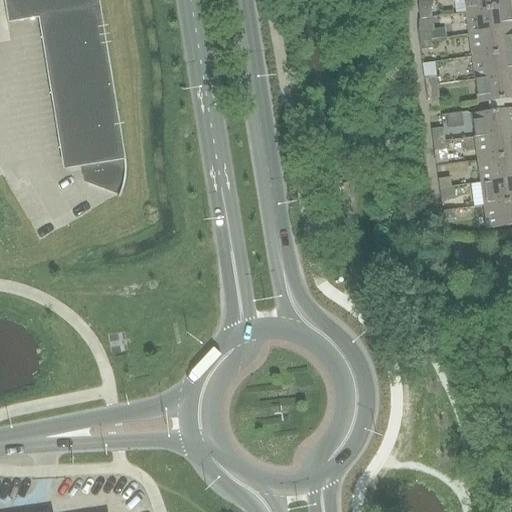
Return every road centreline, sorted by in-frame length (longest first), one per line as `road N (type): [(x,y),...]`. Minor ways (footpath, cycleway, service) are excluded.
road 1 (primary): [(282,264),(240,0)]
road 2 (primary): [(327,472),(360,435),(367,383),(354,351),(304,306),(282,264)]
road 3 (primary): [(190,0),(227,228)]
road 4 (primary): [(312,480),(341,425),(346,395),(332,361),(295,332)]
road 5 (unclassified): [(190,400),(82,420),(52,437)]
road 6 (unclassified): [(52,437),(193,439)]
road 7 (primary): [(251,331),(212,398),(215,440)]
